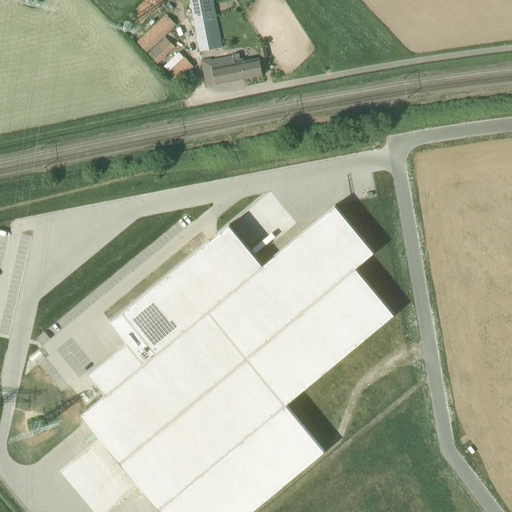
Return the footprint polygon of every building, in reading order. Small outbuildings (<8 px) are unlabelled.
[(142,24),(166,0),(145,0),(132,13),(142,24)] [(190,0),(200,51),(222,47),(213,0),(190,0)] [(148,52),(176,25),(166,14),(138,42),(148,52)] [(158,63),(175,47),(166,38),(149,54),(158,63)] [(261,58),(268,57),(266,47),(260,48),(261,58)] [(240,59),(239,53),(202,61),(207,86),(216,84),(216,85),(263,75),(260,58),(244,61),(244,59),(240,59)] [(176,83),(194,67),(185,57),(168,73),(176,83)] [(370,173),(359,175),(360,186),(371,184),(370,173)] [(81,415),(162,511),(249,511),(325,449),(287,403),(395,312),(356,266),(375,250),(336,204),(263,264),(229,224),(111,322),(128,343),(91,374),(107,394),(81,415)]
